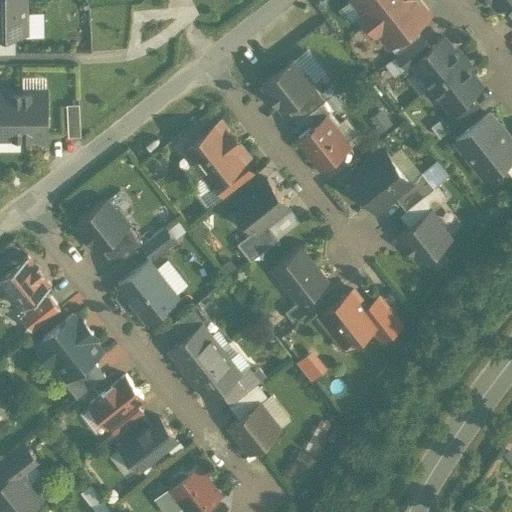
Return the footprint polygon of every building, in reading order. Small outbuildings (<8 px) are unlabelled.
[(0,0),(0,29),(24,30),(23,0),(0,0)] [(354,0),(362,9),(360,10),(376,30),(377,29),(388,43),(429,10),(420,0),(354,0)] [(420,33),(395,53),(406,66),(412,60),(430,45),(420,33)] [(430,45),(412,60),(430,83),(464,56),(460,51),(458,53),(444,34),(430,45)] [(464,56),(430,83),(448,106),(449,107),(467,92),(481,82),(466,63),(468,61),(464,56)] [(292,58),(261,82),(282,107),(285,105),(313,83),(314,82),(303,68),(301,69),(292,58)] [(313,83),(285,105),(296,120),(325,98),(313,83)] [(21,88),(0,88),(0,134),(22,134),(21,88)] [(47,88),(21,88),(22,134),(47,134),(47,88)] [(467,92),(449,107),(448,106),(442,112),(452,124),(477,104),(467,92)] [(79,102),(66,102),(67,132),(80,132),(79,102)] [(498,123),(488,111),(455,137),(484,174),(511,151),(511,141),(508,136),(509,135),(499,122),(498,123)] [(324,114),(298,134),(321,164),(347,143),(324,114)] [(243,156),(216,122),(185,146),(194,158),(191,160),(200,172),(203,169),(212,181),(213,179),(235,162),(243,156)] [(385,148),(350,175),(375,206),(393,192),(410,179),(409,178),(385,148)] [(235,162),(213,179),(224,193),(245,175),(235,162)] [(420,169),(409,178),(410,179),(393,192),(405,207),(433,185),(420,169)] [(267,176),(233,202),(253,228),(254,229),(266,220),(288,202),(267,176)] [(106,197),(75,221),(96,247),(99,244),(127,222),(128,221),(117,207),(115,209),(106,197)] [(430,207),(396,234),(405,245),(407,243),(419,258),(449,234),(440,223),(441,221),(430,207)] [(254,229),(253,228),(236,241),(250,258),(278,236),(266,220),(254,229)] [(127,222),(99,244),(114,263),(141,242),(142,241),(127,222)] [(142,241),(141,242),(152,255),(174,238),(163,224),(142,241)] [(299,243),(273,264),(298,296),(299,298),(313,287),(326,277),(299,243)] [(27,251),(17,259),(8,259),(7,267),(0,272),(0,278),(5,285),(4,294),(13,295),(24,309),(46,292),(43,288),(48,283),(50,281),(42,271),(45,269),(38,260),(35,262),(27,251)] [(147,257),(117,281),(146,317),(161,305),(166,306),(173,301),(173,295),(176,293),(147,257)] [(352,286),(320,312),(335,330),(339,327),(349,339),(371,322),(376,317),(366,304),(352,286)] [(298,296),(284,308),(292,318),(321,296),(313,287),(299,298),(298,296)] [(24,309),(19,313),(31,328),(60,306),(48,291),(24,309)] [(400,321),(378,294),(366,304),(376,317),(371,322),(381,335),(400,321)] [(197,300),(169,322),(181,337),(201,321),(202,322),(210,316),(197,300)] [(72,312),(42,335),(46,341),(38,347),(47,358),(58,349),(65,358),(61,360),(69,370),(66,373),(67,374),(91,355),(100,348),(88,332),(92,329),(83,318),(79,321),(72,312)] [(181,337),(169,346),(188,370),(220,345),(202,322),(201,321),(181,337)] [(315,343),(299,357),(315,376),(331,363),(315,343)] [(220,345),(188,370),(207,394),(218,386),(234,373),(238,369),(220,345)] [(91,355),(67,374),(66,373),(62,376),(76,394),(104,372),(91,355)] [(265,373),(258,364),(252,369),(258,378),(265,373)] [(249,367),(237,377),(245,388),(258,378),(252,369),(249,367)] [(125,371),(89,400),(106,422),(135,399),(143,393),(125,371)] [(237,377),(234,373),(218,386),(229,401),(245,388),(237,377)] [(259,398),(229,422),(249,448),(279,424),(259,398)] [(135,399),(107,421),(114,431),(140,411),(143,408),(135,399)] [(140,411),(122,424),(130,434),(147,420),(140,411)] [(130,434),(121,441),(138,463),(175,434),(157,412),(147,420),(130,434)] [(114,431),(121,441),(130,434),(122,424),(114,431)] [(22,438),(0,454),(0,467),(6,475),(17,466),(18,467),(35,454),(22,438)] [(196,462),(186,469),(179,469),(173,473),(172,481),(170,483),(192,511),(219,491),(196,462)] [(18,467),(17,466),(6,475),(0,479),(0,506),(4,511),(15,511),(39,494),(40,490),(33,480),(28,480),(18,467)] [(97,492),(89,483),(82,489),(90,498),(97,492)] [(508,511),(511,511),(511,493),(510,492),(500,507),(508,511)]
